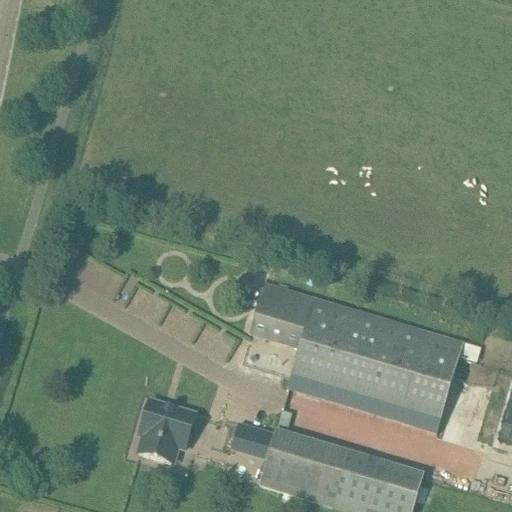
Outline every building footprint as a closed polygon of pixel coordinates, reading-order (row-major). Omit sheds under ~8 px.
[(250,334),(300,349),(314,303),(264,288),(250,334)] [(463,347),(314,303),(300,349),(293,374),(294,374),(288,394),(303,398),(309,379),(442,418),(463,347)] [(195,419),(149,405),(139,438),(144,440),(139,457),(171,467),(172,466),(163,463),(168,447),(185,452),(195,419)] [(511,412),(503,411),(493,455),(511,458),(511,412)] [(414,511),(424,479),(276,435),(260,489),(337,511),(414,511)]
